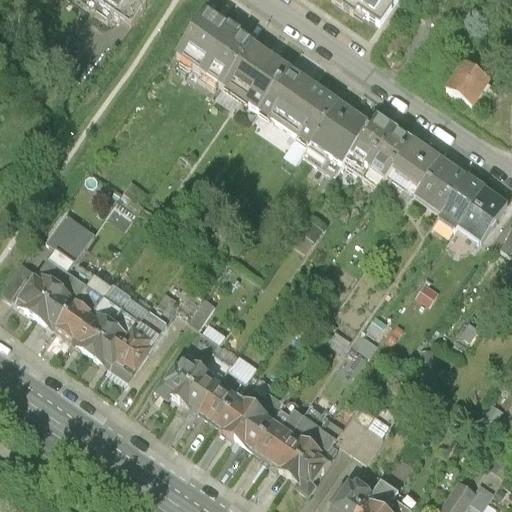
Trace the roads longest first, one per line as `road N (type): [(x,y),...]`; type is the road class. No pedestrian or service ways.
road 1 (residential): [(511,174),(252,0)]
road 2 (primary): [(0,392),(174,511)]
